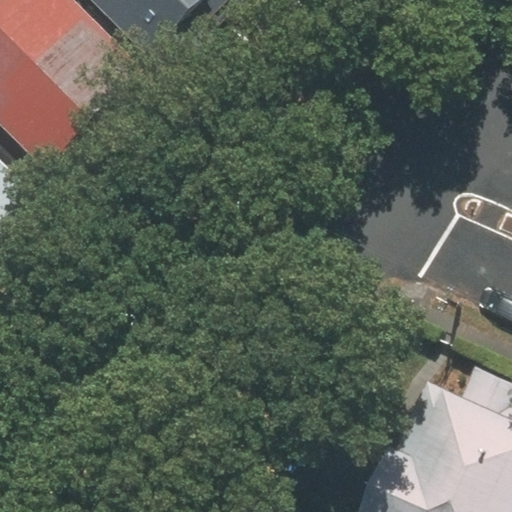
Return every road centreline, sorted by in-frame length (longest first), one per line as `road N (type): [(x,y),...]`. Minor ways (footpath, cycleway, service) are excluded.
road 1 (residential): [(10,511),(378,158)]
road 2 (residential): [(378,158),(511,15)]
road 3 (residential): [(511,217),(378,158)]
